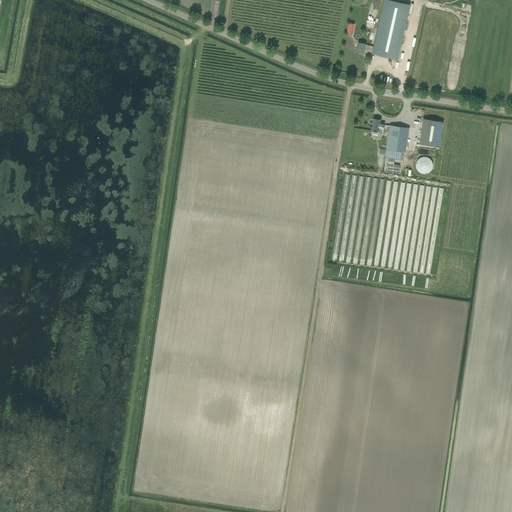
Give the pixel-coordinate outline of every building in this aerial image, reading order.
[(384,0),(384,2),(373,47),(372,51),(372,53),(397,59),(398,54),(400,45),(409,5),(386,0),(384,0)] [(364,49),(372,51),(373,47),(366,45),(366,44),(358,42),(357,47),(356,52),(363,54),(364,49)] [(423,118),(419,144),(439,147),(443,121),(423,118)] [(383,130),(388,131),(389,126),(379,124),(380,120),(373,119),(371,130),(372,130),(372,133),(382,135),(383,130)] [(385,150),(386,150),(400,152),(405,153),(409,128),(389,125),(389,126),(388,131),(385,150)] [(400,152),(386,150),(384,158),(399,160),(400,152)] [(416,169),(418,171),(420,173),(423,173),(426,173),(428,172),(430,170),(431,167),(431,165),(430,162),(429,160),(426,158),(424,158),(421,158),(419,159),(417,160),(416,162),(415,164),(415,167),(416,169)] [(349,200),(353,201),(356,176),(350,175),(345,174),(342,201),(345,202),(346,201),(349,201),(349,200)] [(382,194),(384,180),(378,179),(372,178),(371,187),(377,188),(376,193),(382,194)] [(336,245),(333,258),(385,267),(391,273),(392,268),(423,273),(426,256),(425,256),(427,242),(410,239),(410,237),(405,242),(404,239),(404,242),(397,235),(392,232),(391,240),(387,236),(376,240),(374,248),(370,250),(360,224),(357,229),(356,233),(350,227),(349,229),(345,226),(336,245)]
